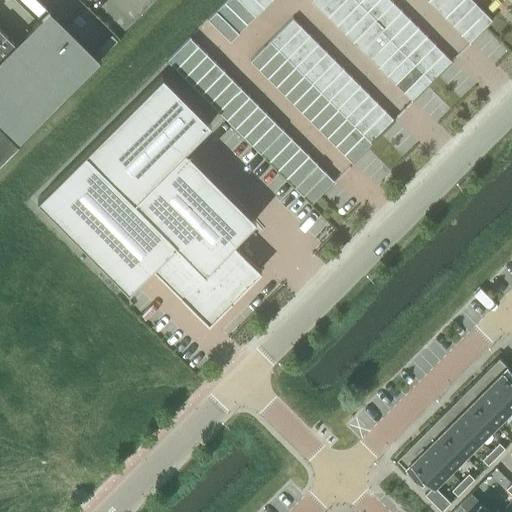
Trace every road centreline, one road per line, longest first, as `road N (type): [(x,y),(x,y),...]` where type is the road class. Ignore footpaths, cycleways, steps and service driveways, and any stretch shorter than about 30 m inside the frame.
road 1 (tertiary): [(244,378),(511,109)]
road 2 (residential): [(509,309),(339,476)]
road 3 (tertiary): [(110,511),(244,378)]
road 4 (residential): [(339,476),(244,378)]
